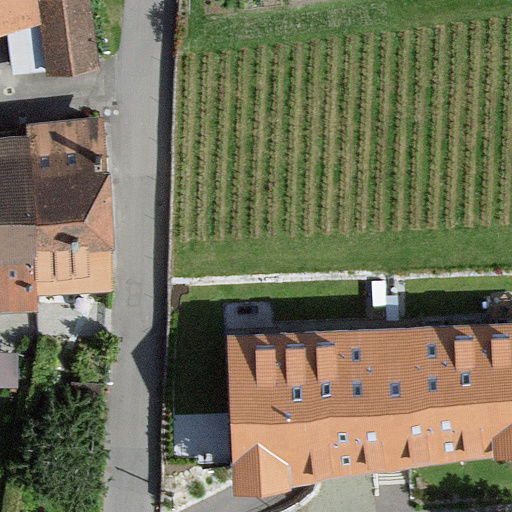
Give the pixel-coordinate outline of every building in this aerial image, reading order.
[(0,0),(0,34),(40,27),(34,1),(33,0),(0,0)] [(47,82),(100,73),(87,0),(43,0),(34,1),(40,27),(47,82)] [(117,292),(106,122),(27,126),(28,138),(38,297),(117,292)] [(0,313),(39,311),(38,297),(28,138),(0,139),(0,313)] [(511,330),(236,345),(243,482),(511,450),(511,330)] [(0,337),(0,368),(27,368),(26,337),(0,337)]
